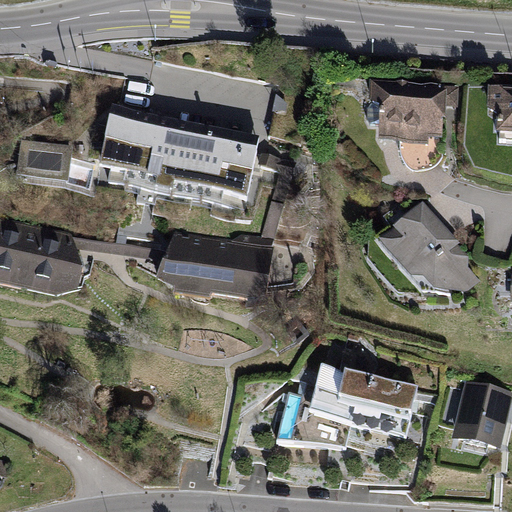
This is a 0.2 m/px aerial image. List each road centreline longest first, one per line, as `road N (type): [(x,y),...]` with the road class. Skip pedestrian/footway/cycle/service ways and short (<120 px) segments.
road 1 (secondary): [(511,36),(181,5),(0,29)]
road 2 (residential): [(271,511),(170,505),(87,511)]
